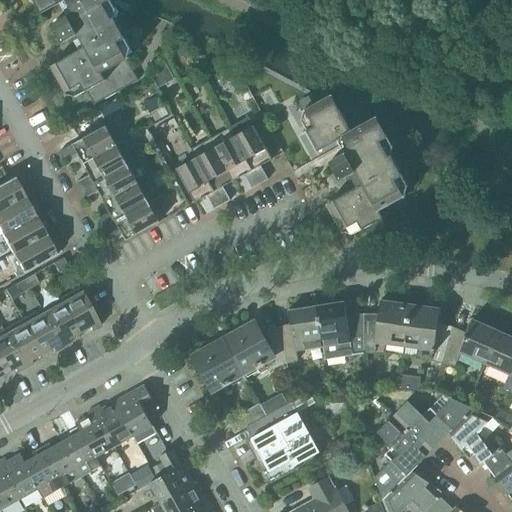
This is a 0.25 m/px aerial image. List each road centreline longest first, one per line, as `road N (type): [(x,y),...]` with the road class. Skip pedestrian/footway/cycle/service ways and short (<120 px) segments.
road 1 (unclassified): [(511,283),(430,268),(329,268),(220,296),(139,349)]
road 2 (residential): [(115,282),(82,243),(0,95)]
road 3 (residential): [(115,282),(198,236),(234,235),(303,198)]
road 4 (residential): [(245,511),(208,442),(184,426),(139,349)]
road 5 (unclassified): [(0,428),(139,349)]
